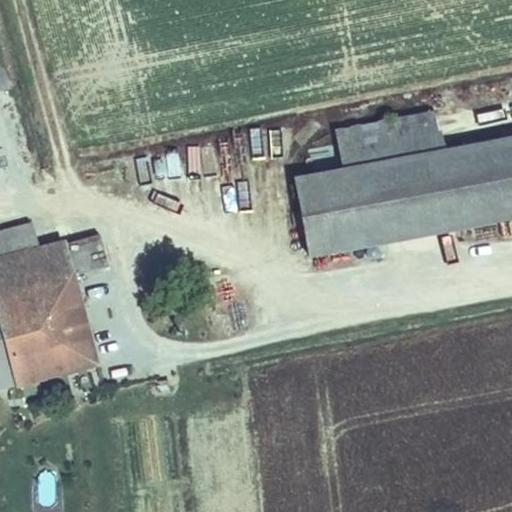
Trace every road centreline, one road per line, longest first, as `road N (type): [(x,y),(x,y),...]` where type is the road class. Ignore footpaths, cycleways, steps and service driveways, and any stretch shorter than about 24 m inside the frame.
road 1 (unclassified): [(511,279),(319,288),(184,249)]
road 2 (track): [(11,0),(63,203)]
road 3 (track): [(0,209),(63,203),(184,249)]
